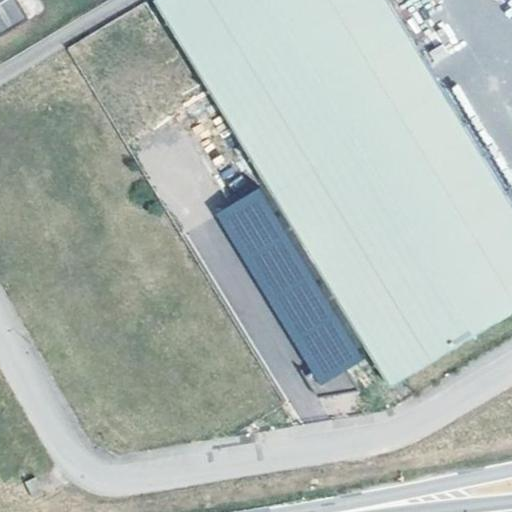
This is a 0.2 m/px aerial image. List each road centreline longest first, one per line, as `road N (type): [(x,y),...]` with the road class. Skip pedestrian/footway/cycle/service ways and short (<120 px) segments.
road 1 (unclassified): [(511,371),(417,430),(344,451),(128,485),(89,477),(56,445),(0,344)]
road 2 (secondary): [(511,493),(393,511)]
